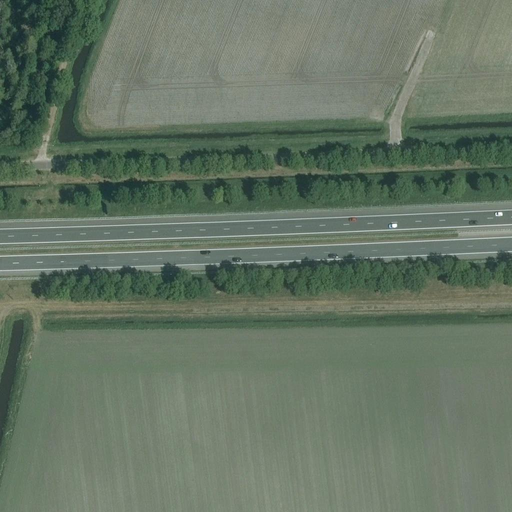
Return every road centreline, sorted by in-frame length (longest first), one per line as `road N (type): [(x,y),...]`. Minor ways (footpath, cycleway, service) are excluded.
road 1 (unclassified): [(0,167),(511,148)]
road 2 (motorway): [(511,217),(0,236)]
road 3 (motorway): [(0,262),(511,244)]
